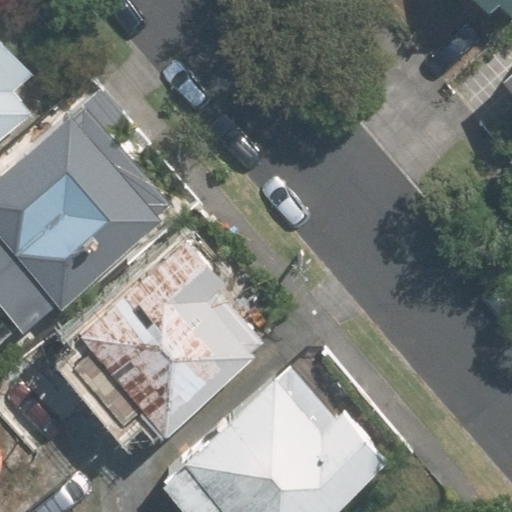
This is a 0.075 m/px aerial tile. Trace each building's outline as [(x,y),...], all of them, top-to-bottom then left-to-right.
[(511,6),(511,0),(451,0),(481,34),(511,6)] [(511,50),(476,80),(511,124),(511,50)] [(0,81),(6,76),(0,68),(0,132),(16,119),(0,100),(0,81)] [(153,223),(57,116),(0,166),(0,324),(17,343),(153,223)] [(264,333),(174,233),(39,355),(102,426),(122,408),(148,437),(264,333)] [(324,422),(278,369),(138,489),(157,511),(315,511),(381,456),(339,408),(324,422)]
